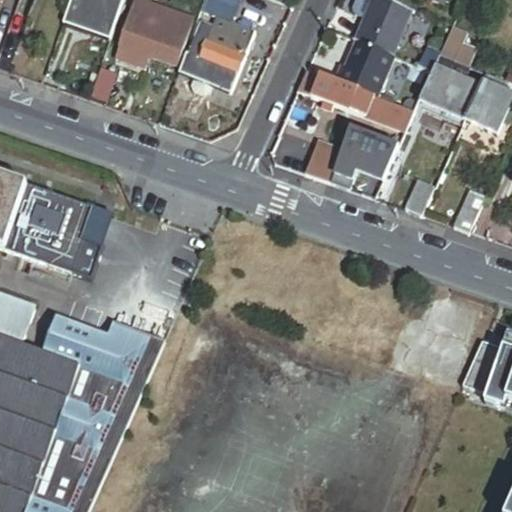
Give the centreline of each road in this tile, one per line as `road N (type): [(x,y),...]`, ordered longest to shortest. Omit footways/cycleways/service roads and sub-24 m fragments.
road 1 (residential): [(230,193),(511,291)]
road 2 (residential): [(0,113),(230,193)]
road 3 (residential): [(230,193),(317,0)]
